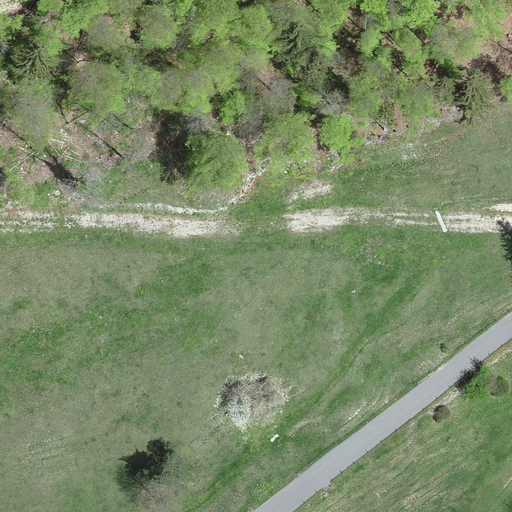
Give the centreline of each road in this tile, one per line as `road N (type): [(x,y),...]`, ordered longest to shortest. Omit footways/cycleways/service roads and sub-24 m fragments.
road 1 (track): [(0,223),(169,227),(511,214)]
road 2 (tertiary): [(511,323),(271,511)]
